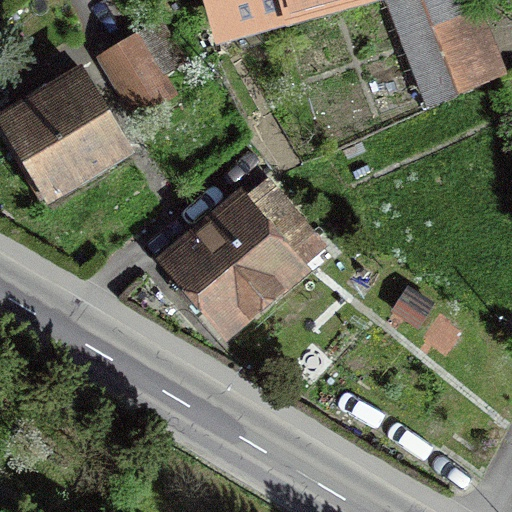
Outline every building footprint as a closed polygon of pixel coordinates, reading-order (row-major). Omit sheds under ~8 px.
[(213,0),(221,25),(285,7),(287,14),(338,0),(213,0)] [(458,14),(452,0),(391,0),(430,102),(504,75),(478,6),(458,14)] [(95,59),(132,123),(178,96),(166,75),(185,65),(160,21),(95,59)] [(136,160),(81,69),(0,117),(0,134),(47,213),(136,160)] [(246,200),(240,194),(161,262),(223,333),(321,248),(265,184),(246,200)]
